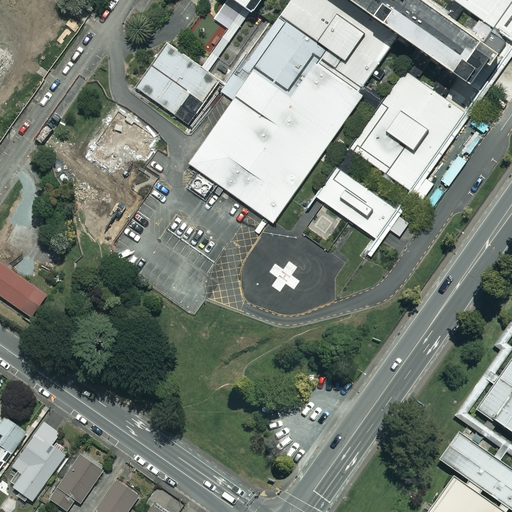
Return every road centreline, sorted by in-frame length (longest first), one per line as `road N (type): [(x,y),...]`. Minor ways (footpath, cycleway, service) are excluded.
road 1 (secondary): [(511,208),(298,511)]
road 2 (tertiary): [(0,343),(239,511)]
